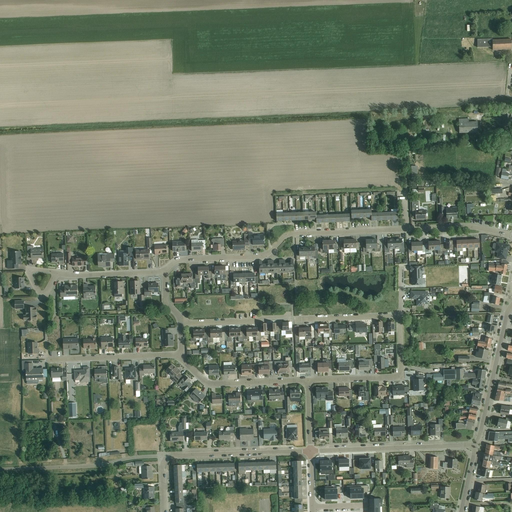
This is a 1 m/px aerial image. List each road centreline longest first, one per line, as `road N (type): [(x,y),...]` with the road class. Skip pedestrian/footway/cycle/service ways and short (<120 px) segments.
road 1 (residential): [(163,271),(174,261),(264,255),(289,234),(406,229)]
road 2 (residential): [(180,323),(398,316)]
road 3 (residential): [(310,451),(475,447)]
road 4 (residential): [(307,380),(400,377),(398,316)]
road 5 (residential): [(162,455),(310,451)]
road 6 (tertiary): [(475,447),(511,305)]
road 7 (residential): [(38,360),(179,355)]
road 8 (residential): [(179,355),(212,384),(307,380)]
